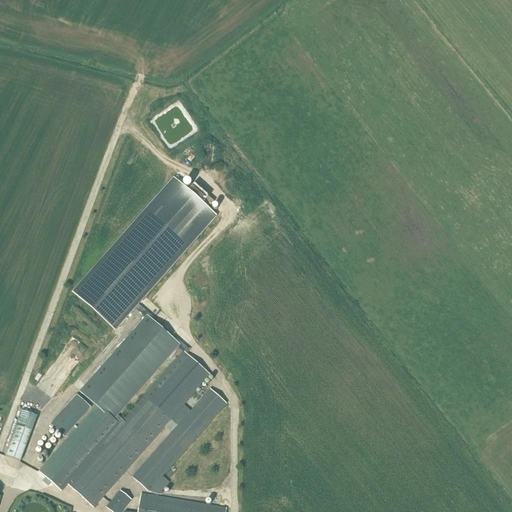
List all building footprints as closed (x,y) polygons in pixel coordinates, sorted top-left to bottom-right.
[(173,177),(72,293),(116,331),(217,216),(173,177)] [(139,305),(135,309),(145,317),(80,391),(97,407),(40,471),(45,476),(60,489),(63,492),(68,486),(94,508),(166,428),(171,433),(132,478),(149,493),(151,492),(156,496),(158,497),(165,488),(170,482),(164,477),(228,404),(210,388),(191,411),(185,406),(212,376),(187,353),(190,350),(139,305)] [(91,408),(77,395),(51,424),(65,437),(91,408)] [(23,411),(5,456),(21,462),(38,417),(23,411)] [(106,508),(110,511),(121,511),(131,500),(120,491),(106,508)] [(225,511),(227,508),(158,497),(156,496),(141,494),(140,499),(137,511),(126,511),(124,511),(225,511)]
